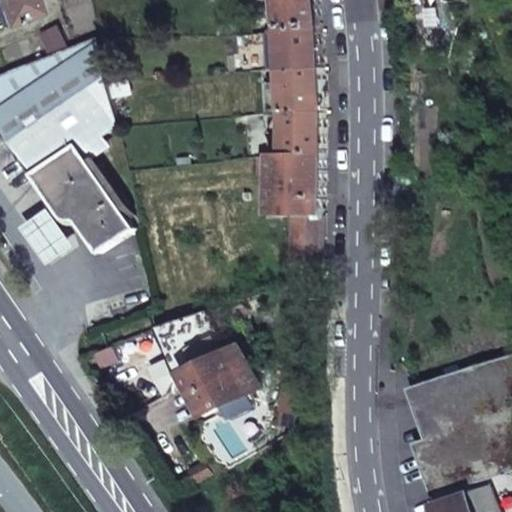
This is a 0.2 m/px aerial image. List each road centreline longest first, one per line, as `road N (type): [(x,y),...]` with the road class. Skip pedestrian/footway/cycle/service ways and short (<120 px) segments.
road 1 (tertiary): [(364,0),(369,239),(362,464),(374,511)]
road 2 (primary): [(0,320),(131,511)]
road 3 (unknown): [(0,318),(107,240)]
